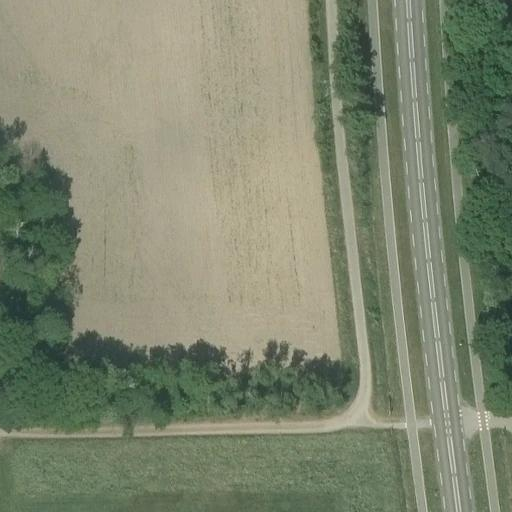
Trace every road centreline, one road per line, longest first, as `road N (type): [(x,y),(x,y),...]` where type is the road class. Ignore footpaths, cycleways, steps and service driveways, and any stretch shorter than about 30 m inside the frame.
road 1 (unclassified): [(360,425),(364,386),(331,0)]
road 2 (primary): [(447,423),(420,177),(412,0)]
road 3 (track): [(360,425),(0,429)]
